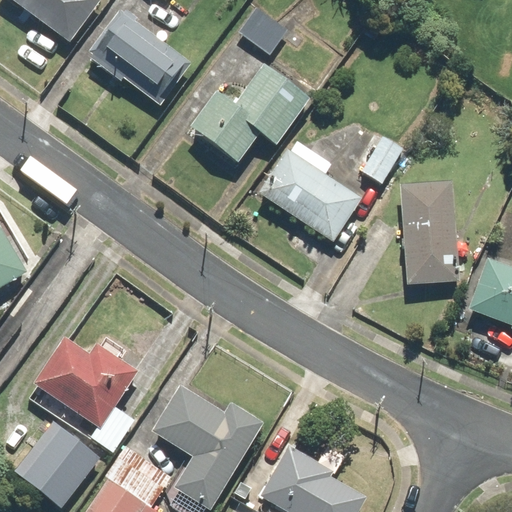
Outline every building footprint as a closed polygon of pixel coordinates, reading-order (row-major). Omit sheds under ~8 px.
[(99,3),(94,0),(2,0),(67,46),(99,3)] [(118,16),(85,61),(118,84),(122,79),(158,105),(186,66),(118,16)] [(268,57),(286,33),(272,23),(254,47),(268,57)] [(213,96),(186,134),(236,169),(258,138),(275,150),(308,103),(260,70),(232,109),(213,96)] [(381,187),(400,153),(379,140),(359,174),(381,187)] [(323,178),(329,168),(295,146),(288,156),(284,154),(256,198),(331,246),(360,202),(323,178)] [(451,186),(398,190),(405,289),(459,285),(451,186)] [(0,289),(26,273),(2,235),(10,230),(0,213),(0,289)] [(510,332),(511,333),(511,268),(511,270),(487,261),(466,311),(511,329),(510,332)] [(86,358),(62,342),(32,386),(99,432),(138,376),(94,346),(86,358)] [(208,511),(260,424),(228,405),(221,416),(176,390),(149,436),(190,461),(173,491),(208,511)] [(91,442),(66,424),(37,465),(79,495),(103,461),(86,449),(91,442)] [(331,474),(286,449),(258,500),(279,511),(359,511),(366,501),(328,480),(331,474)] [(151,511),(150,511),(169,482),(123,451),(82,511),(151,511)]
